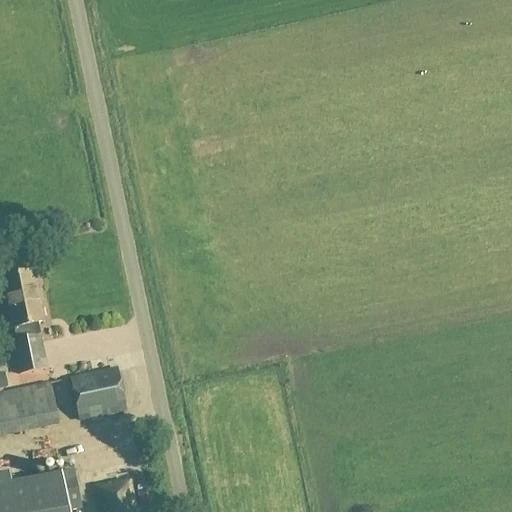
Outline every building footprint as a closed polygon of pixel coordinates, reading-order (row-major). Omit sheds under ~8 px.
[(13,329),(15,340),(15,341),(11,342),(18,376),(45,370),(35,324),(42,323),(31,273),(0,279),(0,281),(10,330),(13,329)] [(125,411),(116,370),(68,381),(77,422),(125,411)] [(0,395),(0,438),(57,426),(48,385),(0,395)] [(96,484),(131,475),(128,465),(93,474),(96,484)] [(75,511),(80,511),(73,473),(10,485),(8,475),(0,476),(0,511),(75,511)] [(136,511),(130,480),(93,488),(97,511),(136,511)]
